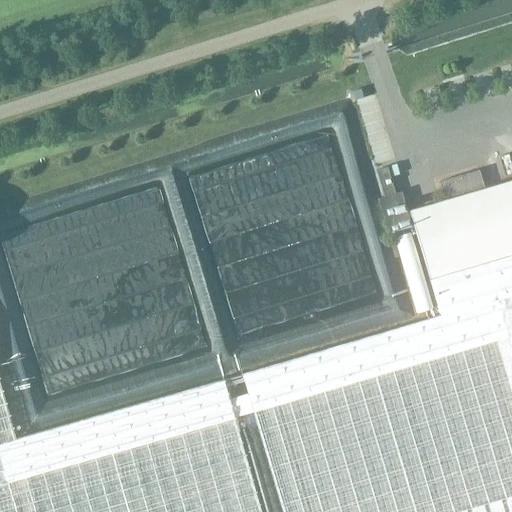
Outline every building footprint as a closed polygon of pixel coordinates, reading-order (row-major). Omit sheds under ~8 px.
[(384,197),(395,194),(387,167),(376,170),(384,197)] [(409,212),(429,280),(511,255),(511,181),(484,189),(478,170),(438,182),(444,201),(409,212)] [(412,228),(401,192),(395,194),(384,197),(378,198),(389,235),(412,228)] [(511,511),(511,255),(429,280),(439,316),(241,375),(281,511),(511,511)] [(0,511),(274,511),(235,377),(15,441),(0,387),(0,511)]
